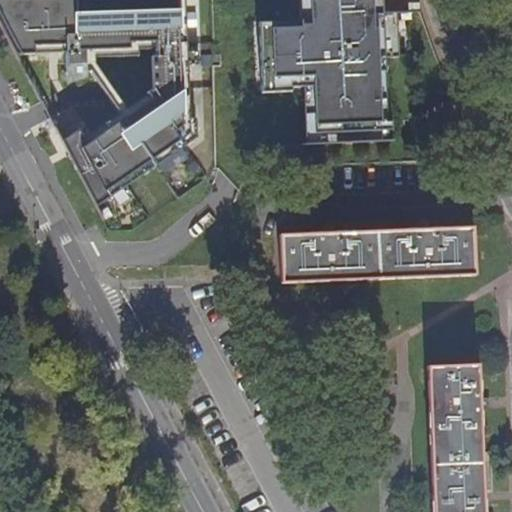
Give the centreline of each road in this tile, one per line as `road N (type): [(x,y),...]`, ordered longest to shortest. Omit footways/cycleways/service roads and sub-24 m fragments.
road 1 (unclassified): [(0,127),(203,511)]
road 2 (residential): [(259,208),(510,194)]
road 3 (residential): [(442,0),(510,194)]
